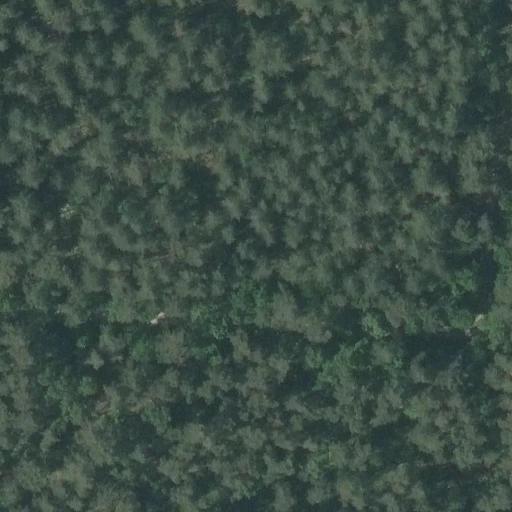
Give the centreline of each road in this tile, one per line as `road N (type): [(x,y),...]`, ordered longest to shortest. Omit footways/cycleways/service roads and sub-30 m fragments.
road 1 (track): [(0,312),(477,337)]
road 2 (track): [(477,337),(511,0)]
